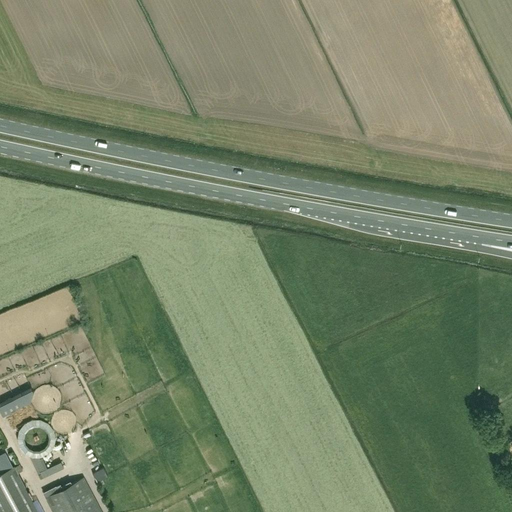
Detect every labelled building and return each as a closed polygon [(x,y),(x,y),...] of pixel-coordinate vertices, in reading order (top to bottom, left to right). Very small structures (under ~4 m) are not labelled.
[(0,406),(0,414),(1,418),(35,403),(31,393),(0,406)] [(77,435),(82,445),(90,441),(86,431),(77,435)] [(68,448),(55,452),(57,458),(70,454),(68,448)] [(0,472),(13,466),(7,455),(0,458),(0,472)] [(60,461),(40,471),(43,477),(64,468),(60,461)] [(0,511),(38,511),(14,466),(13,466),(0,472),(0,511)] [(101,511),(83,477),(46,497),(53,511),(101,511)]
